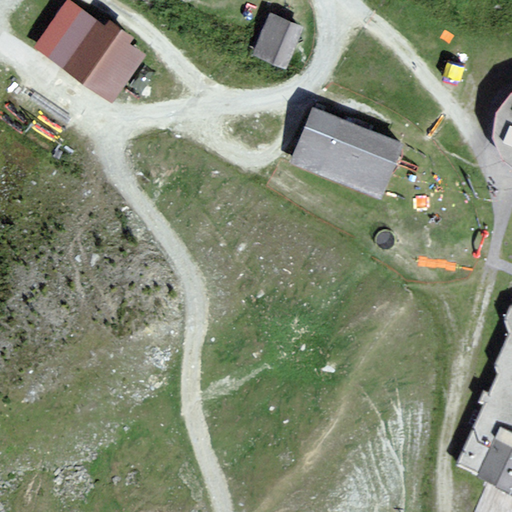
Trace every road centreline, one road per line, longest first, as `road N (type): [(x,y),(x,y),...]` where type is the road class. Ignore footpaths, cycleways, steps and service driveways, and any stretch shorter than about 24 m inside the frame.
road 1 (track): [(225,511),(192,406),(193,284),(118,174),(110,128),(115,120),(292,91),(322,66),(331,0)]
road 2 (track): [(491,260),(440,455),(440,511)]
road 3 (track): [(342,0),(406,53),(511,183)]
road 4 (track): [(224,103),(103,0)]
road 5 (track): [(115,120),(0,40)]
